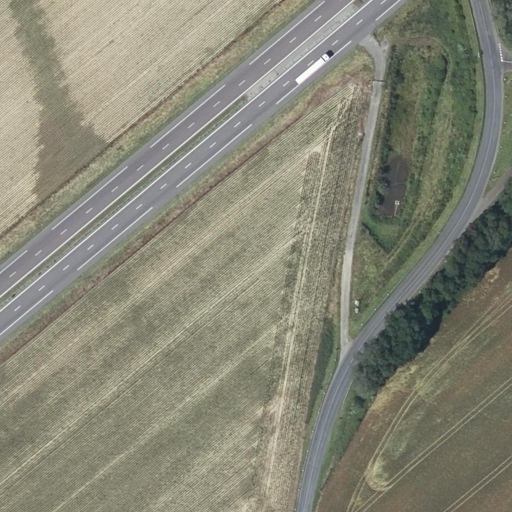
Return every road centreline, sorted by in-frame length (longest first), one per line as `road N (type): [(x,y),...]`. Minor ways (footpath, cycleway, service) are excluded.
road 1 (motorway): [(0,323),(383,0)]
road 2 (motorway): [(337,0),(0,284)]
road 3 (tertiary): [(472,206),(436,260),(345,362),(320,416),(299,511)]
road 4 (tertiary): [(491,58),(494,99),(472,206)]
